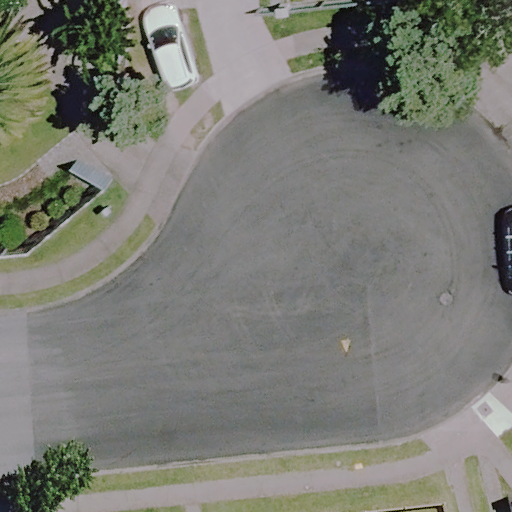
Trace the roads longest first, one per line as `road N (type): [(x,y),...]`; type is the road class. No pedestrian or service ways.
road 1 (residential): [(400,258),(200,365),(0,385)]
road 2 (unknown): [(400,258),(507,188)]
